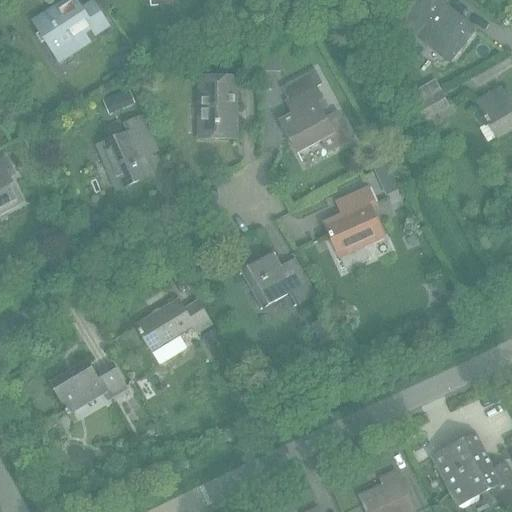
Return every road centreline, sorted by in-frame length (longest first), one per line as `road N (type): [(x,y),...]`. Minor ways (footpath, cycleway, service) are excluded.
road 1 (track): [(511,338),(314,0)]
road 2 (tertiary): [(169,511),(511,345)]
road 3 (residential): [(0,331),(257,194)]
